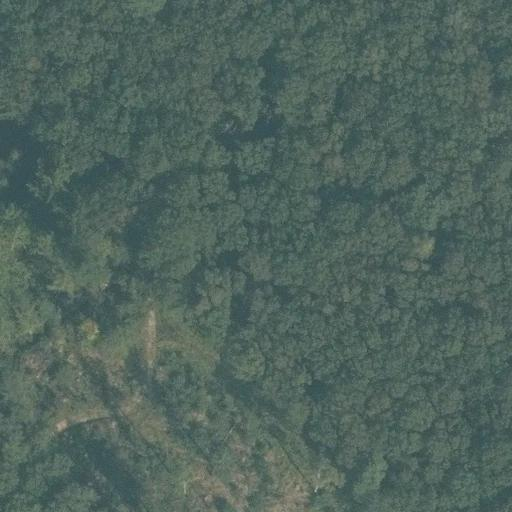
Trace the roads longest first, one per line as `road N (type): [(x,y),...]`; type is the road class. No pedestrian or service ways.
road 1 (track): [(0,124),(141,265),(154,342),(146,404),(57,429),(38,446),(7,511)]
road 2 (track): [(348,511),(320,463),(151,308)]
